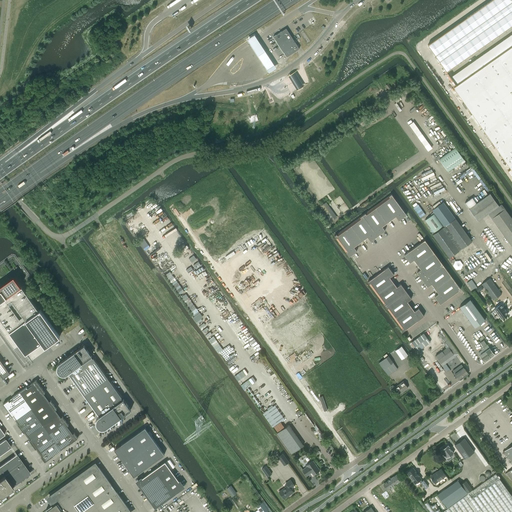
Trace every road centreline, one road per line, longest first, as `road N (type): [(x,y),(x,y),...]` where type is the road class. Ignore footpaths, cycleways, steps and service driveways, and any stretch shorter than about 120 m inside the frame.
road 1 (motorway): [(252,0),(3,171)]
road 2 (motorway): [(36,169),(286,0)]
road 3 (unknown): [(338,474),(230,346),(163,246)]
road 4 (unclassified): [(511,348),(349,466)]
road 5 (motorway): [(145,53),(31,137),(3,171)]
road 6 (secondary): [(511,361),(361,470)]
road 7 (motorway): [(36,169),(181,99)]
road 8 (secondary): [(314,511),(429,427)]
road 9 (unclassified): [(335,511),(449,430)]
